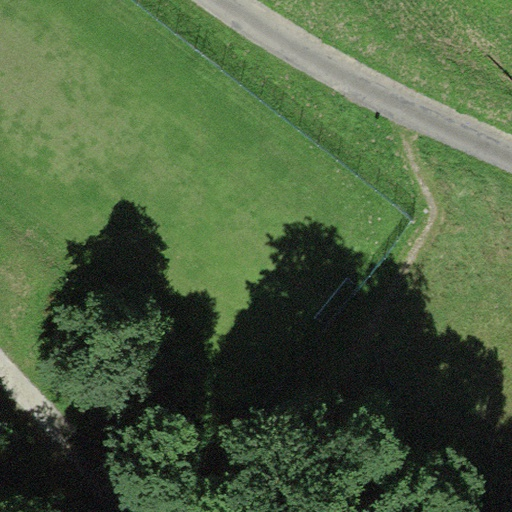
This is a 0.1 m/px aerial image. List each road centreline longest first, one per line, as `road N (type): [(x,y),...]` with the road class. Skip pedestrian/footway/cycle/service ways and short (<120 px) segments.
road 1 (track): [(511,154),(396,101),(240,0)]
road 2 (track): [(0,366),(158,511)]
